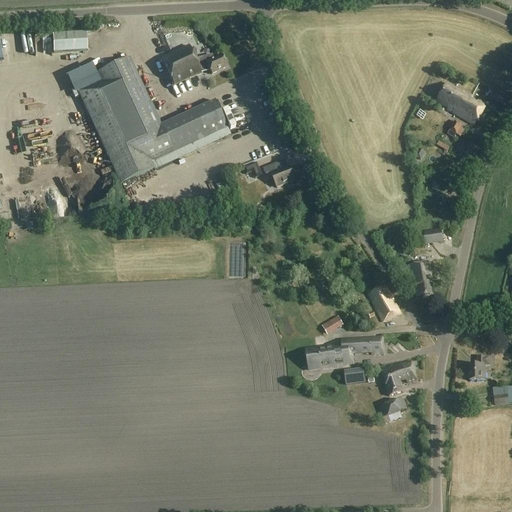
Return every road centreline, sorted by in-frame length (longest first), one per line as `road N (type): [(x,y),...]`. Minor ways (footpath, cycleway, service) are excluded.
road 1 (unclassified): [(447,332),(419,328),(329,181),(259,5)]
road 2 (unclassified): [(0,16),(259,5)]
road 3 (unclassified): [(447,332),(475,198),(511,123)]
road 4 (unclassified): [(435,511),(435,417),(447,332)]
road 5 (unclassified): [(406,0),(259,5)]
